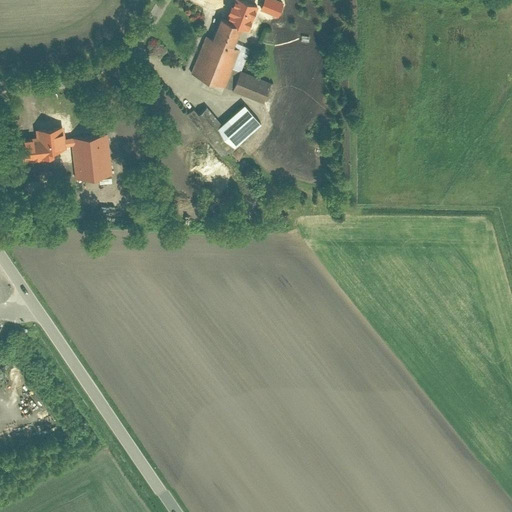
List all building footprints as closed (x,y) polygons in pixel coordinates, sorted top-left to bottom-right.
[(238,49),(232,46),(240,27),(219,19),(212,38),(204,36),(189,74),(223,87),(238,49)] [(240,69),(232,89),(262,102),(270,82),(240,69)] [(191,109),(185,114),(221,157),(260,125),(243,105),(220,125),(206,108),(197,115),(191,109)] [(36,129),(38,150),(62,147),(60,127),(36,129)] [(107,133),(69,137),(73,178),(111,174),(107,133)]
